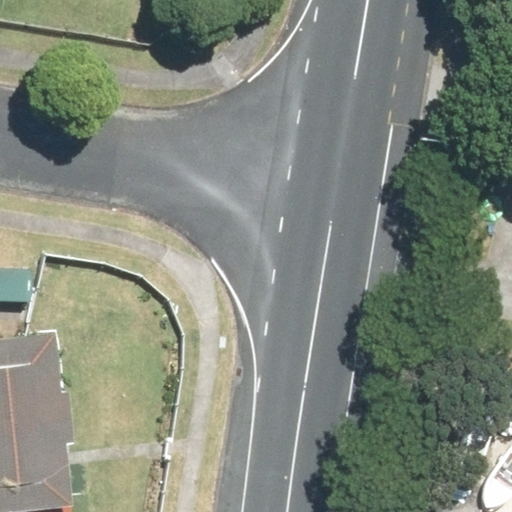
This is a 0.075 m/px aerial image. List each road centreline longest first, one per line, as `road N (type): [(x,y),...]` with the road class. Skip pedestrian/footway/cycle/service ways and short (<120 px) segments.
road 1 (residential): [(0,135),(329,188)]
road 2 (tertiary): [(289,511),(329,188)]
road 3 (tertiary): [(329,188),(364,0)]
